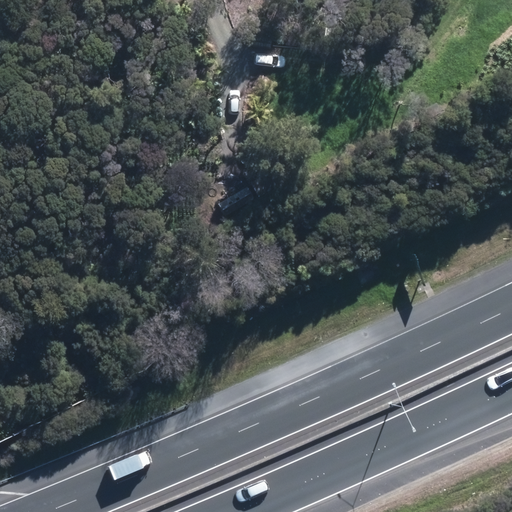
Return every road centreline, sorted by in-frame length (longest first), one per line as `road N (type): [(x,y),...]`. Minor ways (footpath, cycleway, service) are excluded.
road 1 (motorway): [(27,511),(511,301)]
road 2 (motorway): [(511,381),(225,511)]
